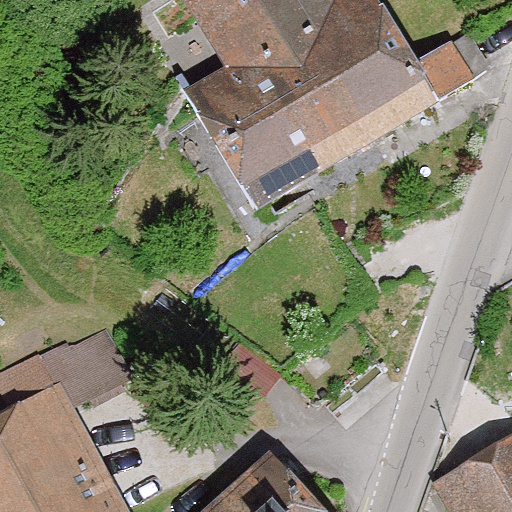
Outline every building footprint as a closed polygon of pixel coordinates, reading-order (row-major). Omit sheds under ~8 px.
[(306,0),(195,66),(146,95),(218,217),(407,106),(343,0),(306,0)] [(155,0),(195,66),(306,0),(155,0)] [(103,511),(42,382),(0,401),(0,511),(103,511)] [(511,511),(511,433),(418,479),(434,511),(511,511)] [(312,511),(248,449),(184,511),(312,511)]
